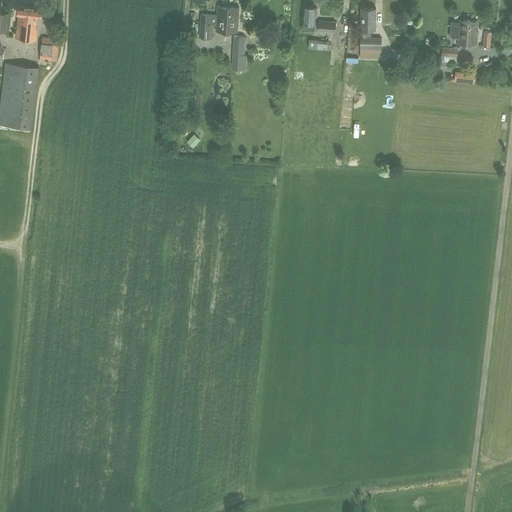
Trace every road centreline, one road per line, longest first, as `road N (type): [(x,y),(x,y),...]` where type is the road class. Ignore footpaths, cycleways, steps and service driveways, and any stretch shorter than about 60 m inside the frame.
road 1 (track): [(511,135),(466,511)]
road 2 (track): [(0,243),(21,244),(40,90),(61,61),(66,0)]
road 3 (track): [(0,464),(21,244)]
